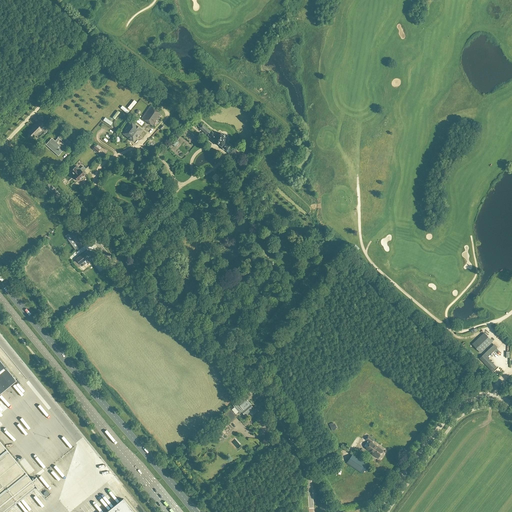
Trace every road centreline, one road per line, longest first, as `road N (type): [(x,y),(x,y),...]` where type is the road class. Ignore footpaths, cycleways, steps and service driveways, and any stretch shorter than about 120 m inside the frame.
road 1 (unclassified): [(311,511),(305,465),(243,358),(129,279),(58,196),(0,145)]
road 2 (primary): [(195,511),(0,279)]
road 3 (primary): [(0,297),(175,511)]
road 4 (unclassified): [(371,511),(457,405),(480,396),(511,404)]
